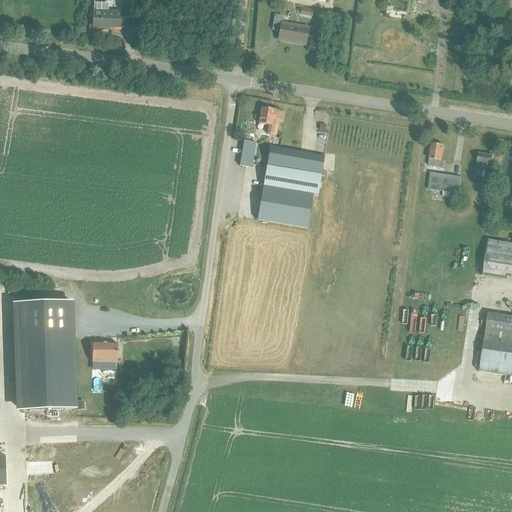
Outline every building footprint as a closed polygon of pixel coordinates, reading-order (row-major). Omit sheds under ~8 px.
[(93,11),(93,30),(109,31),(109,27),(122,28),(122,18),(129,18),(129,1),(122,1),(122,12),(93,11)] [(310,19),(311,13),(302,11),(300,16),(310,19)] [(309,29),(305,28),(282,24),(283,17),(275,16),(272,30),(280,32),(278,40),(306,45),(309,29)] [(261,108),(259,120),(258,124),(269,126),(267,135),(276,136),(279,121),(282,121),(283,112),(261,108)] [(251,169),(255,143),(244,141),(239,166),(251,169)] [(444,146),(431,144),(429,160),(428,166),(435,167),(435,168),(443,169),(444,162),(441,161),(444,146)] [(317,196),(321,177),(324,158),(270,148),(257,221),(307,229),(313,196),(317,196)] [(478,154),(477,164),(486,165),(485,172),(485,177),(489,178),(493,156),(478,154)] [(477,164),(476,171),(485,172),(486,165),(477,164)] [(461,178),(430,173),(428,190),(443,192),(458,194),(461,178)] [(511,244),(488,241),(483,272),(511,276),(511,244)] [(71,303),(25,304),(29,411),(75,410),(71,303)] [(511,318),(489,315),(483,352),(482,351),(479,372),(511,377),(511,318)] [(93,343),(92,363),(117,363),(117,344),(93,343)]
